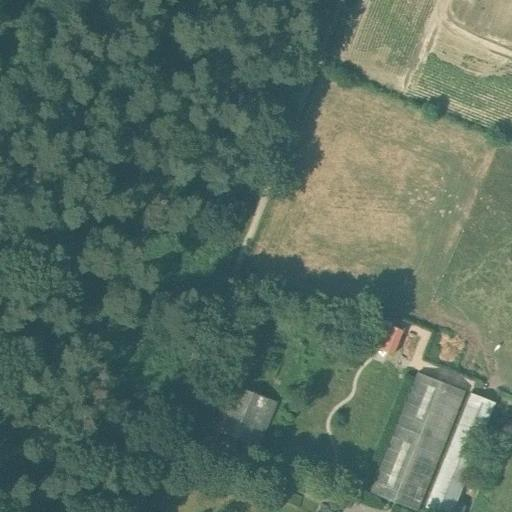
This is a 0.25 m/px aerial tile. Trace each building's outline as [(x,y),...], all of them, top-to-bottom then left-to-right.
[(262,305),(214,426),(261,445),(309,324),(262,305)] [(380,322),(370,345),(388,352),(397,329),(391,327),(392,324),(385,321),(384,323),(380,322)] [(420,338),(397,329),(388,352),(411,361),(420,338)] [(467,391),(417,372),(371,488),(420,508),(467,391)] [(471,395),(423,511),(452,511),(495,404),(471,395)]
